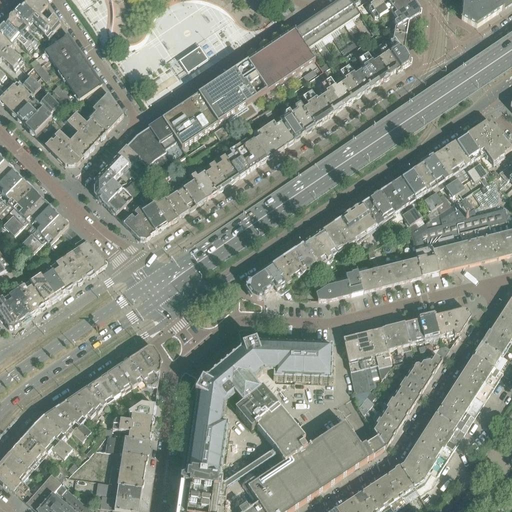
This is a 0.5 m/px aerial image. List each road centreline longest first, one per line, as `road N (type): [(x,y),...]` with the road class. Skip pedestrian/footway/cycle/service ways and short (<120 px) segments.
road 1 (tertiary): [(511,26),(135,268)]
road 2 (secondary): [(150,293),(511,53)]
road 3 (tertiary): [(174,316),(490,98)]
road 4 (residential): [(202,349),(238,322),(335,324),(510,279)]
road 5 (residential): [(510,279),(395,460),(320,511)]
road 6 (residential): [(65,199),(137,119),(53,0)]
road 7 (residential): [(0,445),(31,411),(174,316)]
road 8 (secondary): [(0,413),(138,313),(150,293)]
road 9 (residential): [(154,511),(173,370),(202,349)]
road 10 (secondary): [(150,293),(123,300),(0,385)]
road 11 (residential): [(135,268),(0,355)]
